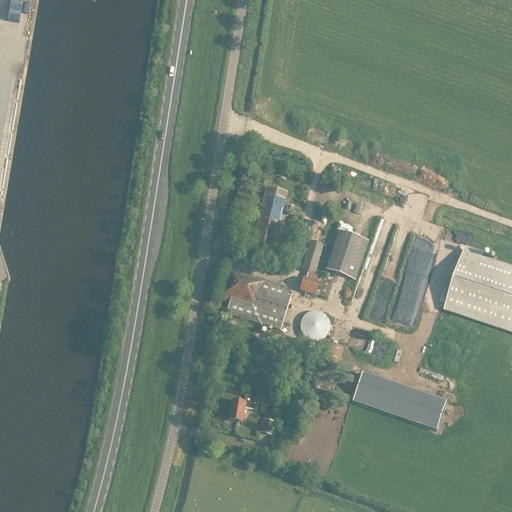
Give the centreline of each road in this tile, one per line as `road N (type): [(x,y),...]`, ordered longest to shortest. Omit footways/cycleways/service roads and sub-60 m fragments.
road 1 (primary): [(92,511),(127,362),(185,0)]
road 2 (unclassified): [(154,511),(244,0)]
